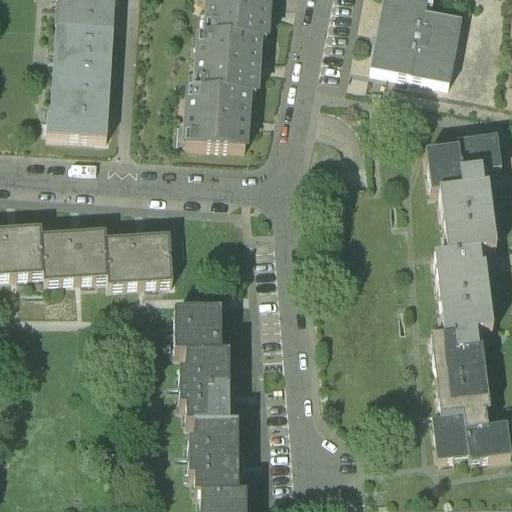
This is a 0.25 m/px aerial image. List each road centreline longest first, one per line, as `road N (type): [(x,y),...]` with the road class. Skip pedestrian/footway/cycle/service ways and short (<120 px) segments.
road 1 (residential): [(358,497),(303,451),(283,197)]
road 2 (residential): [(0,179),(283,197)]
road 3 (residential): [(283,197),(324,0)]
